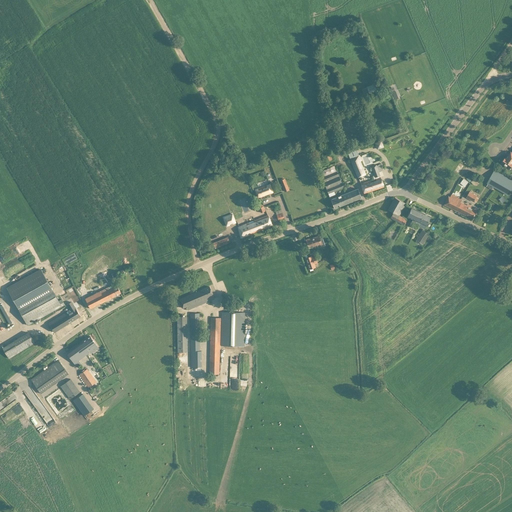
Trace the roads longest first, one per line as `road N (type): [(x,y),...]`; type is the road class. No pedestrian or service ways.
road 1 (unclassified): [(0,390),(130,296),(403,192)]
road 2 (track): [(197,266),(188,212),(218,123),(148,0)]
road 3 (residential): [(403,192),(482,85),(511,73)]
road 4 (unclassified): [(403,192),(511,244)]
